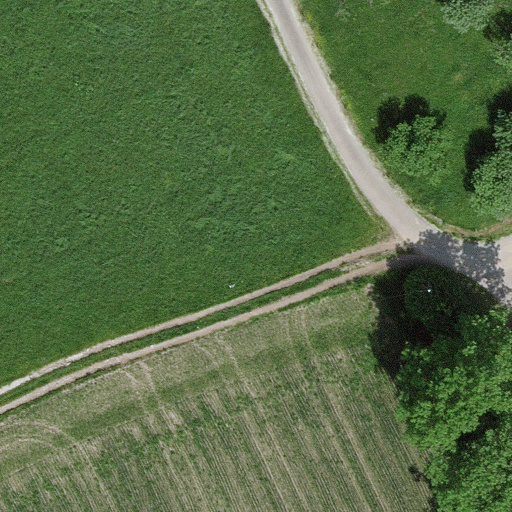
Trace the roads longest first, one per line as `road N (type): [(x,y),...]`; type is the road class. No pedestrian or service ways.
road 1 (track): [(422,234),(0,400)]
road 2 (unclassified): [(511,281),(449,255),(383,199),(279,0)]
